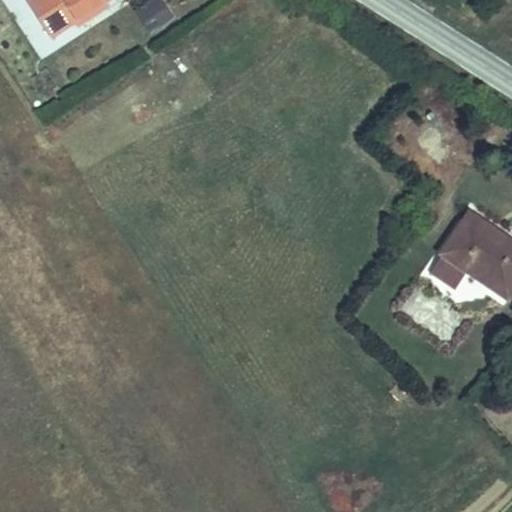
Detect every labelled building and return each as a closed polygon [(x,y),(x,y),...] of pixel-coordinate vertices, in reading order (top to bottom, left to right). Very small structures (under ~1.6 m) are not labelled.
[(105,5),(101,0),(28,0),(27,1),(52,39),(105,5)] [(166,5),(162,0),(155,0),(150,4),(156,12),(166,5)] [(174,18),(166,5),(156,12),(150,4),(137,12),(151,33),(174,18)] [(80,27),(108,9),(105,5),(77,23),(80,27)] [(511,295),(511,243),(471,216),(443,255),(468,272),(509,300),(511,295)] [(468,272),(443,255),(432,272),(457,289),(468,272)]
